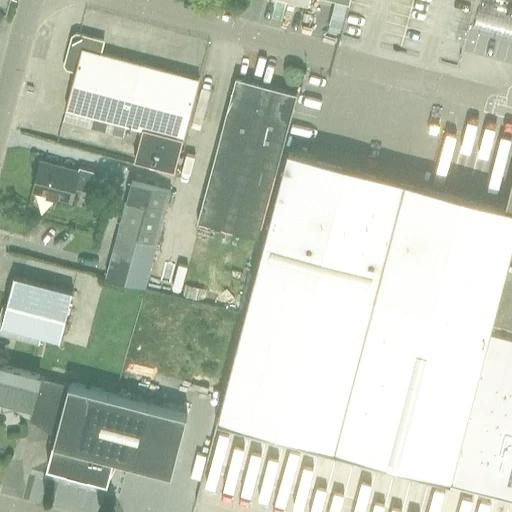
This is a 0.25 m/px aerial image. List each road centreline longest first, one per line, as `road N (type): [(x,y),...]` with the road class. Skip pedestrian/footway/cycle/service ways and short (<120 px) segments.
road 1 (unclassified): [(470,101),(108,0)]
road 2 (tertiary): [(0,131),(34,0)]
